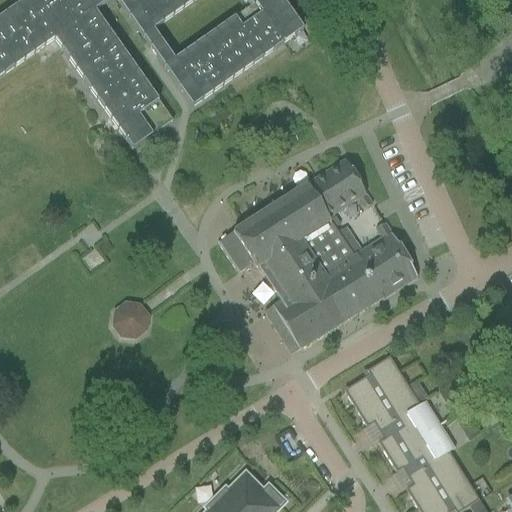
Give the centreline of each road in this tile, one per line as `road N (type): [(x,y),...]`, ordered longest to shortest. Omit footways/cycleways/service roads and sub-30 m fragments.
road 1 (residential): [(348,0),(470,286)]
road 2 (residential): [(287,392),(90,511)]
road 3 (residential): [(287,392),(470,286)]
road 4 (residential): [(353,511),(343,480),(287,392)]
